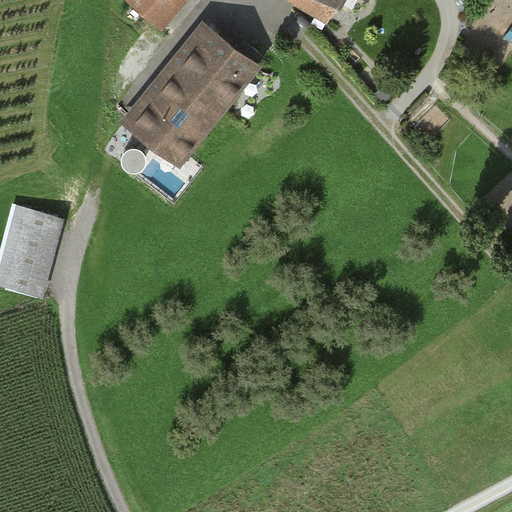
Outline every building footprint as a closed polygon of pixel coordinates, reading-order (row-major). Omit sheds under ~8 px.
[(186,0),(124,0),(160,31),(186,0)] [(337,0),(289,0),(324,21),(337,0)] [(242,52),(210,27),(131,126),(179,164),(265,55),(249,43),(242,52)] [(134,164),(150,149),(135,134),(120,149),(134,164)] [(59,218),(25,209),(5,282),(39,291),(59,218)]
